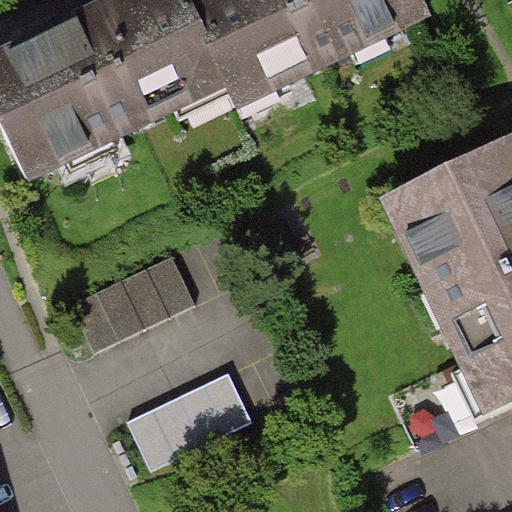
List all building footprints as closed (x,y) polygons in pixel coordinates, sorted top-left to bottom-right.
[(0,104),(37,179),(219,86),(178,0),(102,0),(0,43),(0,104)] [(426,14),(419,0),(178,0),(219,86),(228,108),(426,14)] [(478,405),(511,389),(511,125),(376,189),(478,405)] [(84,301),(106,348),(206,302),(183,254),(84,301)] [(245,375),(137,408),(154,462),(261,429),(245,375)]
